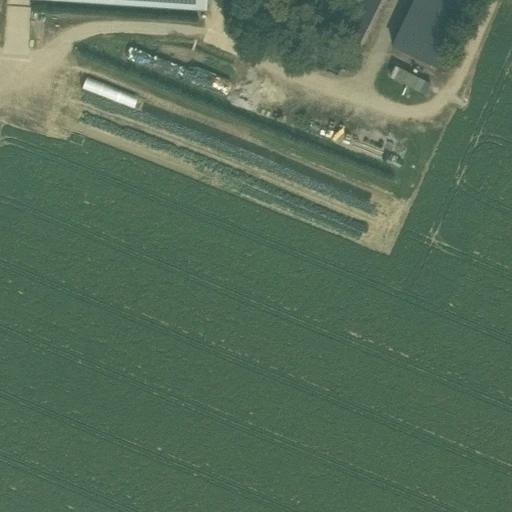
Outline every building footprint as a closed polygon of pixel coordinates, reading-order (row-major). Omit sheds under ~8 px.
[(5,0),(6,0),(205,14),(206,0),(5,0)] [(276,0),(239,0),(242,14),(278,7),(276,0)] [(348,0),(331,34),(358,48),(381,0),(348,0)] [(462,0),(416,0),(393,50),(430,68),(462,0)] [(427,81),(431,71),(397,58),(393,67),(427,81)] [(390,79),(418,92),(422,82),(395,69),(390,79)]
